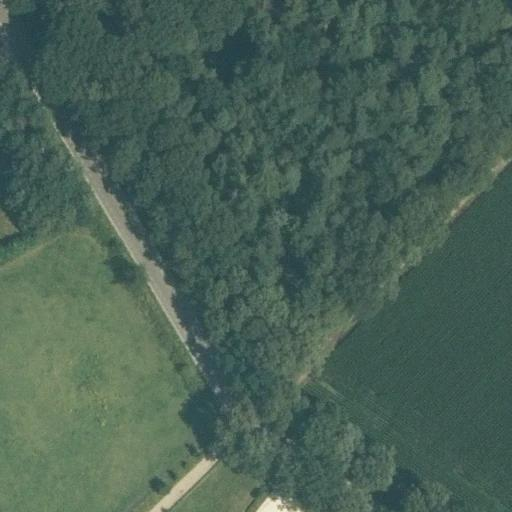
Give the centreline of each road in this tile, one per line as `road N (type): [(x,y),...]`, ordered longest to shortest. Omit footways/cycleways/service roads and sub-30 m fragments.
road 1 (tertiary): [(370,511),(239,408),(0,17)]
road 2 (track): [(511,154),(250,421)]
road 3 (track): [(158,511),(250,421)]
